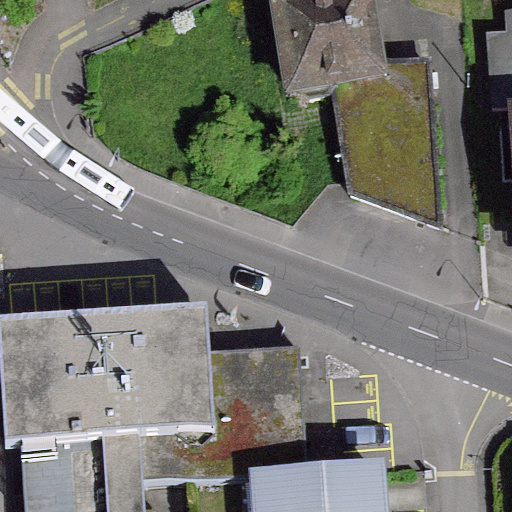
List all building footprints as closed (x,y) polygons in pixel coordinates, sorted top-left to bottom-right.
[(287,95),(327,88),(346,199),(434,232),(422,68),(370,71),(357,0),(331,0),(273,10),(287,95)] [(485,85),(511,83),(511,14),(500,17),(502,38),(482,39),(485,85)] [(487,113),(511,111),(511,83),(485,85),(487,113)] [(299,431),(294,354),(286,355),(286,353),(203,357),(201,320),(0,332),(0,456),(14,455),(18,511),(139,511),(138,491),(262,484),(302,481),(299,431)] [(373,511),(371,476),(302,481),(262,484),(264,511),(373,511)]
